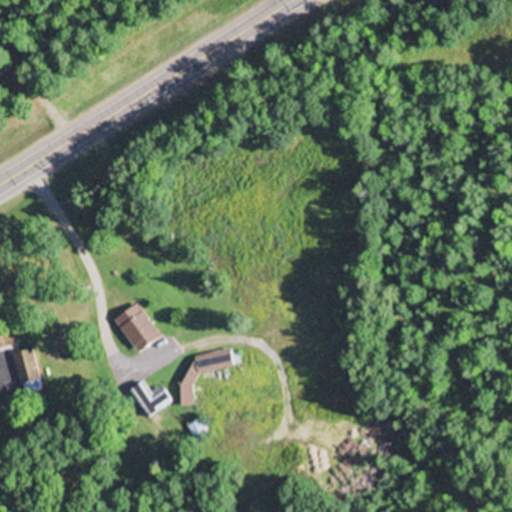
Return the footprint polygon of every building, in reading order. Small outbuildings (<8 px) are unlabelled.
[(117,321),(140,354),(163,338),(140,305),(117,321)] [(0,350),(18,346),(12,318),(0,320),(0,350)] [(196,375),(242,369),(239,350),(197,356),(198,367),(184,369),(189,407),(200,406),(196,375)] [(16,356),(23,385),(41,380),(34,351),(16,356)] [(165,385),(154,393),(146,382),(132,392),(151,421),(177,403),(165,385)] [(198,443),(212,436),(204,419),(190,426),(198,443)]
